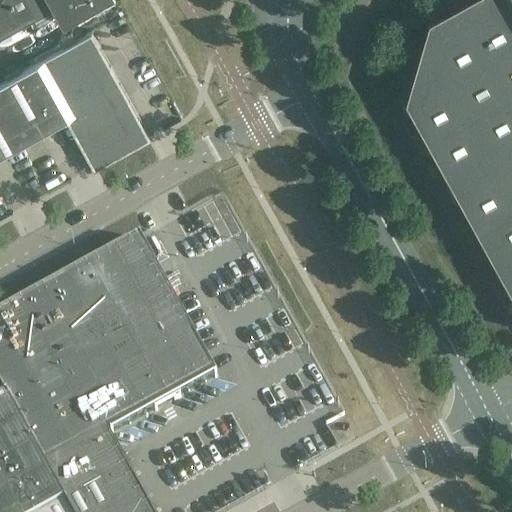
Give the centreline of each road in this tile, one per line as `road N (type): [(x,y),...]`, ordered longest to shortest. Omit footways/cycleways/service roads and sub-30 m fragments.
road 1 (tertiary): [(497,409),(310,94)]
road 2 (unclassified): [(0,269),(310,94)]
road 3 (unclassified): [(315,511),(497,409)]
road 4 (unknown): [(98,33),(174,172)]
